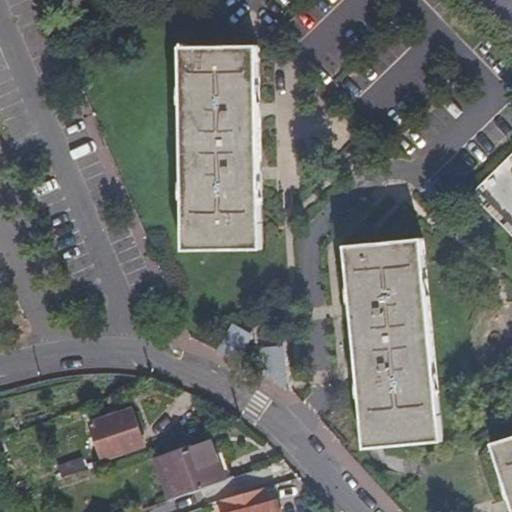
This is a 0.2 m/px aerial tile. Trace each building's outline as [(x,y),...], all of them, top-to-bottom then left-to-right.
[(180,40),(183,249),(262,248),(259,43),(216,42),(180,40)] [(364,448),(443,440),(423,236),(344,243),(364,448)] [(223,347),(240,357),(253,336),(237,326),(223,347)] [(286,348),(262,348),(263,380),(286,379),(286,348)] [(130,409),(92,423),(104,460),(143,446),(130,409)] [(511,434),(491,441),(511,504),(511,434)] [(165,499),(218,481),(211,460),(206,462),(199,441),(151,457),(165,499)] [(62,478),(92,470),(88,457),(59,464),(62,478)] [(218,497),(222,511),(264,500),(261,486),(218,497)] [(269,511),(264,500),(222,511),(275,511),(275,509),(269,511)]
